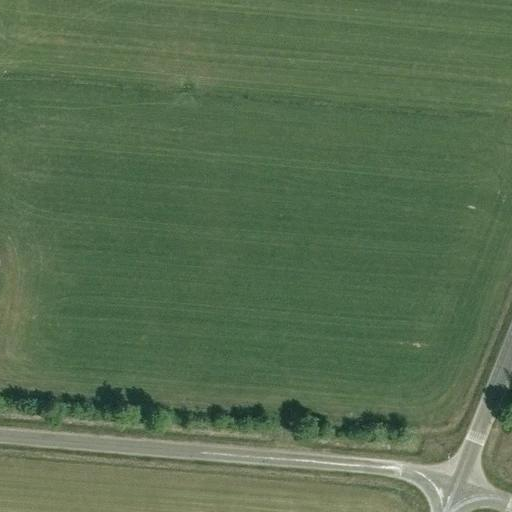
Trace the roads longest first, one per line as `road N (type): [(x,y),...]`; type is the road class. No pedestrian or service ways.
road 1 (unclassified): [(460,479),(0,435)]
road 2 (unclassified): [(460,479),(511,352)]
